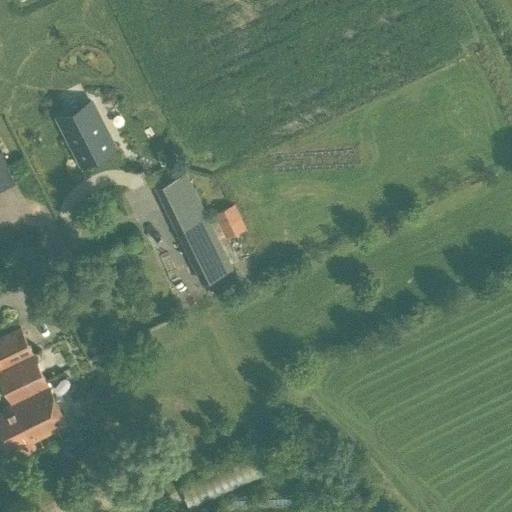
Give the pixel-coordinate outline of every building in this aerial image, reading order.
[(83,163),(113,148),(89,100),(59,115),(83,163)] [(0,165),(0,180),(14,174),(8,161),(0,165)] [(187,170),(155,185),(164,205),(196,189),(187,170)] [(204,206),(196,189),(164,205),(173,222),(204,206)] [(226,235),(245,226),(235,204),(215,213),(226,235)] [(234,267),(220,239),(209,216),(204,206),(173,222),(202,282),(234,267)] [(31,440),(67,423),(20,327),(0,337),(0,375),(13,402),(3,407),(5,410),(0,412),(0,435),(7,449),(30,438),(31,440)]
